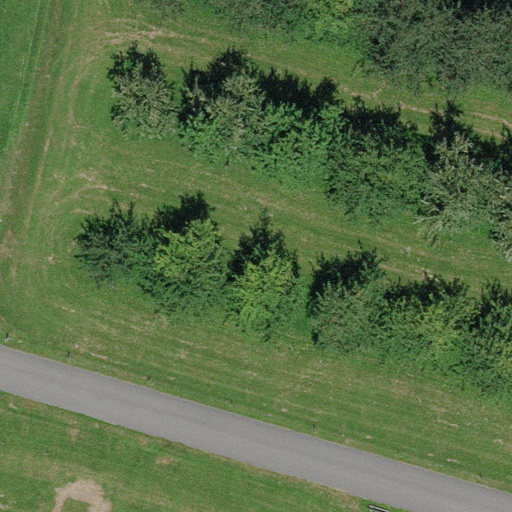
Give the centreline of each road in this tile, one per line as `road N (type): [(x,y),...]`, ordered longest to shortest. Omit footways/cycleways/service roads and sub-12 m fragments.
road 1 (unclassified): [(0,374),(488,511)]
road 2 (track): [(0,210),(47,0)]
